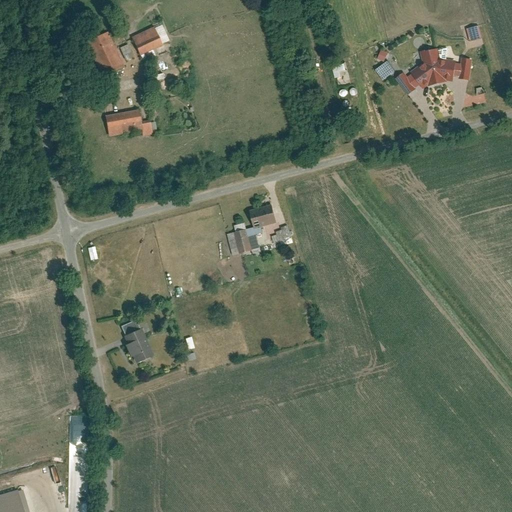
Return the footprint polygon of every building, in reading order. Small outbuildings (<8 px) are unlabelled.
[(481,26),(469,29),(473,41),(485,38),(481,26)] [(156,28),(134,38),(141,55),(164,45),(156,28)] [(126,67),(109,33),(89,44),(106,78),(126,67)] [(390,51),(383,48),(379,59),(386,62),(390,51)] [(424,89),(430,85),(430,86),(448,82),(454,83),(455,76),(457,62),(442,60),(440,48),(423,51),(425,63),(412,73),(413,74),(421,85),(424,89)] [(463,63),(461,77),(461,78),(470,80),(473,59),(463,58),(463,63)] [(391,61),(377,69),(383,80),(397,71),(391,61)] [(334,78),(339,77),(339,72),(344,71),(343,65),(333,66),(334,78)] [(405,72),(397,78),(410,95),(418,89),(417,88),(409,77),(405,72)] [(417,88),(421,85),(413,74),(409,77),(417,88)] [(139,110),(107,116),(111,136),(143,130),(141,123),(139,110)] [(144,135),(154,133),(152,121),(141,123),(143,130),(144,135)] [(274,206),(252,212),(256,227),(263,225),(278,221),(274,206)] [(234,223),(236,232),(248,229),(246,220),(234,223)] [(248,229),(250,235),(258,233),(265,231),(263,225),(256,227),(248,229)] [(294,243),(290,225),(283,227),(284,229),(277,231),(278,234),(274,235),(277,248),(294,243)] [(236,232),(241,252),(254,249),(253,248),(250,235),(248,229),(236,232)] [(253,248),(262,246),(258,233),(250,235),(253,248)] [(95,247),(88,248),(90,260),(97,259),(95,247)] [(123,327),(127,337),(141,330),(136,321),(123,327)] [(155,356),(143,329),(141,330),(127,337),(124,338),(136,365),(155,356)] [(24,511),(18,489),(0,494),(0,511),(24,511)]
